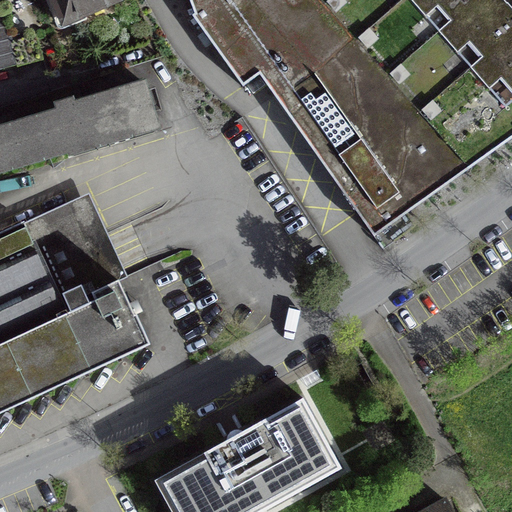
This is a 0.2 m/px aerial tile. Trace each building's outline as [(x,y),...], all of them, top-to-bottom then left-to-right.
[(0,0),(0,71),(15,67),(9,43),(0,11),(0,0)] [(56,25),(62,22),(63,25),(118,1),(117,0),(43,0),(50,14),(51,13),(56,25)] [(186,0),(193,17),(212,0),(186,0)] [(511,0),(212,0),(193,17),(191,18),(241,89),(258,77),(373,239),(404,216),(511,139),(511,0)] [(16,69),(42,62),(35,36),(9,43),(16,69)] [(0,172),(68,156),(70,159),(161,134),(146,82),(75,102),(75,98),(53,105),(55,112),(0,128),(0,172)] [(0,414),(148,347),(135,317),(133,318),(117,283),(104,289),(65,205),(0,234),(0,414)] [(264,511),(340,470),(302,400),(235,437),(153,482),(169,511),(264,511)] [(402,511),(392,491),(365,505),(368,511),(402,511)] [(449,511),(445,503),(427,511),(449,511)]
